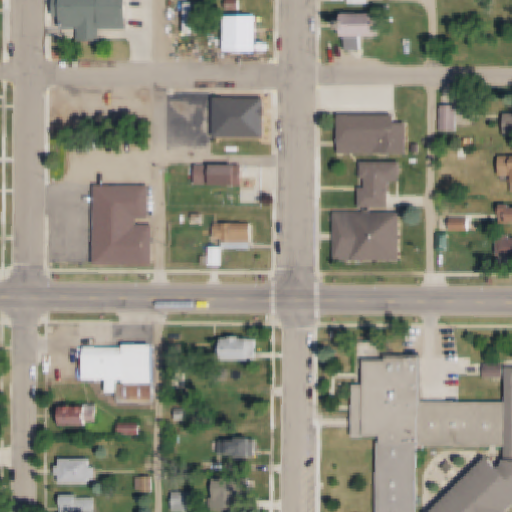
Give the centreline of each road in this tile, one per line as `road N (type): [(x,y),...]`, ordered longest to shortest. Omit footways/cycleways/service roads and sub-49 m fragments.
road 1 (residential): [(295,511),(297,0)]
road 2 (primary): [(511,306),(27,302)]
road 3 (residential): [(29,75),(511,79)]
road 4 (tertiary): [(27,302),(29,0)]
road 5 (residential): [(24,511),(27,302)]
